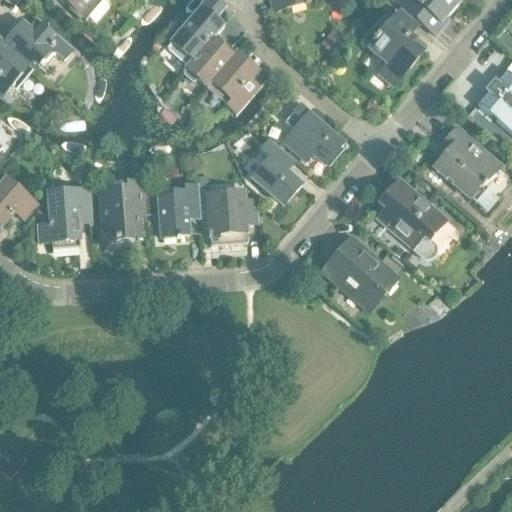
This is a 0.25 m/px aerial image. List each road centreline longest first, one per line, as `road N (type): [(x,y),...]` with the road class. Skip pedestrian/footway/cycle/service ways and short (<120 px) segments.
road 1 (residential): [(377,151),(276,271),(44,294),(0,268)]
road 2 (residential): [(377,151),(262,55),(247,0)]
road 3 (residential): [(501,0),(377,151)]
